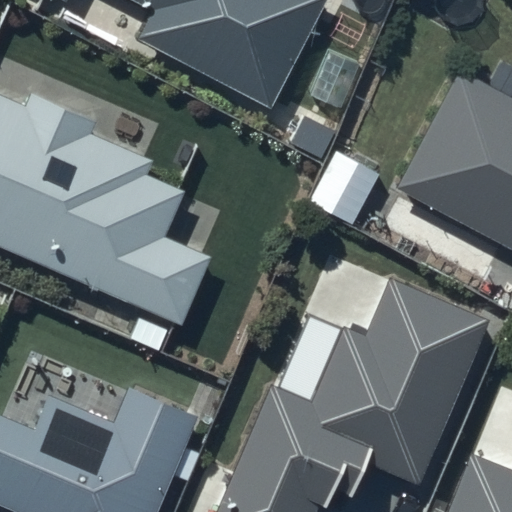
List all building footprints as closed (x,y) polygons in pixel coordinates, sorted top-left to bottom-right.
[(57,0),(66,4),(67,0),(128,0),(153,12),(137,45),(270,111),(325,2),(320,0),(57,0)] [(511,108),(461,82),(404,190),(511,245),(511,108)] [(0,249),(181,328),(210,260),(163,240),(183,195),(145,180),(151,165),(92,138),(97,124),(32,96),(26,109),(0,97),(0,249)] [(487,324),(392,288),(371,346),(344,335),(316,410),(270,393),(225,511),(336,511),(340,503),(362,511),(374,480),(421,497),(487,324)] [(160,511),(198,424),(132,396),(117,433),(48,404),(34,436),(0,422),(0,511),(160,511)] [(511,511),(511,470),(468,455),(446,511),(511,511)]
